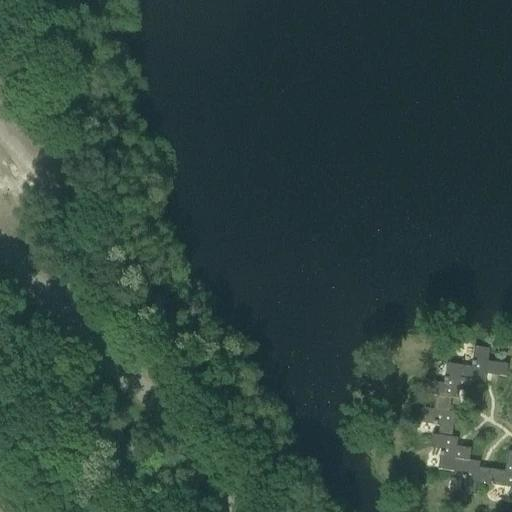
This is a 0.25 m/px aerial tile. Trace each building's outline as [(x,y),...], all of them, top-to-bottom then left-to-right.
[(472,369),(461,367),(459,381),(475,383),(485,385),(486,376),(507,379),(508,366),(488,364),(490,351),(475,349),(472,369)] [(473,395),(475,383),(459,381),(461,367),(447,365),(444,386),(434,384),(432,398),(436,398),(449,400),(458,401),(459,393),(473,395)] [(440,428),(439,437),(452,439),(456,414),(447,413),(449,400),(436,398),(435,412),(422,410),(420,425),(440,428)] [(452,439),(439,437),(433,437),(431,450),(441,452),(439,472),(453,474),(455,460),(470,462),(472,451),(457,449),(459,440),(452,439)] [(493,471),(493,474),(491,487),(511,490),(509,500),(511,500),(511,453),(508,453),(506,473),(493,471)] [(481,464),(470,462),(455,460),(453,474),(463,475),(461,495),(476,497),(478,485),(491,487),(493,474),(479,472),(481,464)]
